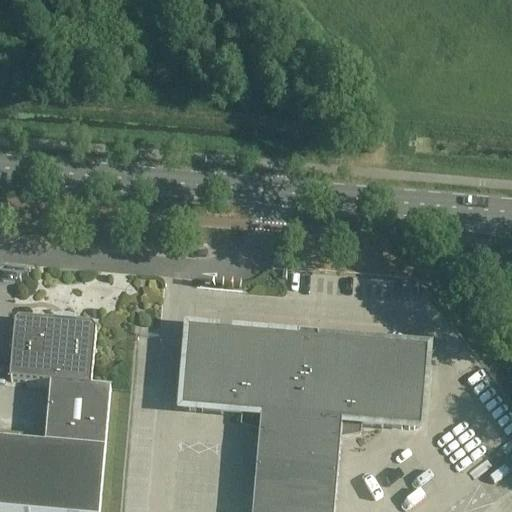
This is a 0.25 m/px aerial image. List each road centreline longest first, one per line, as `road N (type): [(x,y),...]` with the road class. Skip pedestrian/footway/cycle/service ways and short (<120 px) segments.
road 1 (primary): [(0,167),(511,213)]
road 2 (track): [(379,201),(382,173),(248,0)]
